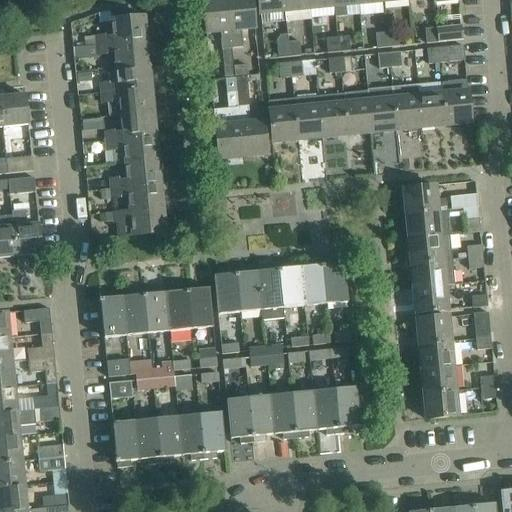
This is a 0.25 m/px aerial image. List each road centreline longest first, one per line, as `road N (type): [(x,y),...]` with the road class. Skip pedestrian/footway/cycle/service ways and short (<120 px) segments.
road 1 (residential): [(84,511),(62,309),(77,251),(56,36)]
road 2 (residential): [(511,393),(491,186),(506,137),(494,0)]
road 3 (residential): [(281,484),(511,456)]
